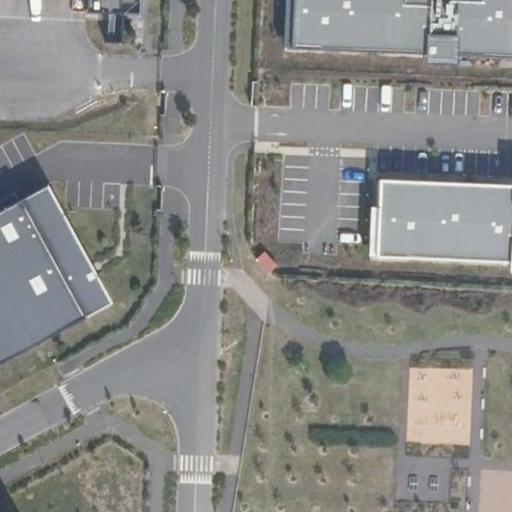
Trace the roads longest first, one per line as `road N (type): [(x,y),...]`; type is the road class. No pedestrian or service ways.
road 1 (residential): [(216,0),(200,336)]
road 2 (residential): [(0,437),(200,336)]
road 3 (residential): [(200,336),(194,511)]
